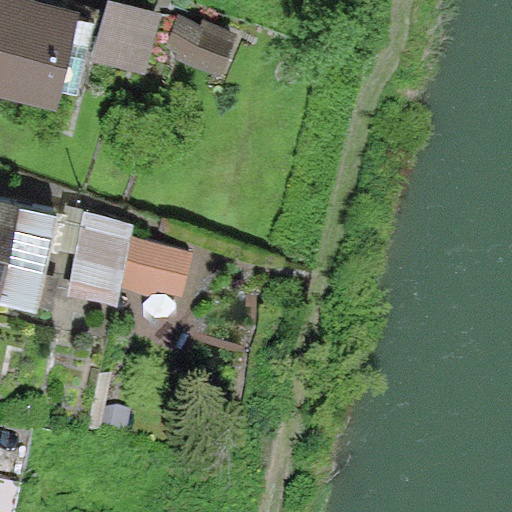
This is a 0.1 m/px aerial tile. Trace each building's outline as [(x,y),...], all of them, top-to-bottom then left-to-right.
[(0,0),(0,58),(52,67),(63,0),(0,0)] [(159,0),(110,0),(95,45),(146,61),(165,2),(159,0)] [(185,7),(172,49),(223,65),(236,23),(185,7)] [(0,250),(11,187),(12,181),(0,178),(0,250)] [(54,195),(11,187),(0,250),(0,273),(39,280),(46,239),(54,195)] [(54,195),(46,239),(74,244),(82,200),(54,195)] [(129,208),(82,200),(74,244),(67,285),(114,294),(118,275),(125,234),(129,208)] [(125,234),(118,275),(175,285),(183,244),(125,234)] [(0,511),(17,511),(24,483),(0,479),(0,511)]
